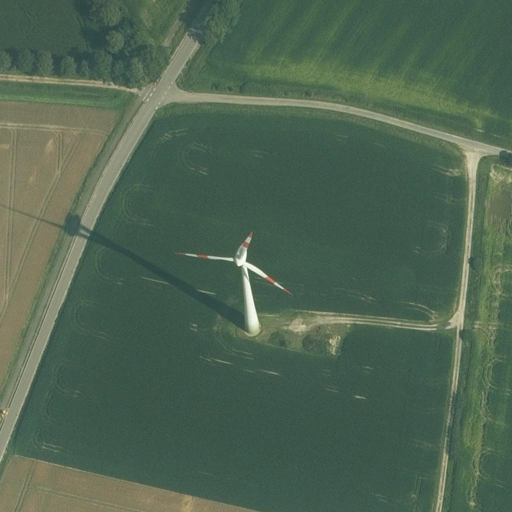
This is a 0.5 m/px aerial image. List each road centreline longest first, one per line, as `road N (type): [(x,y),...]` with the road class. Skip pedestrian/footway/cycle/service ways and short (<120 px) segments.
road 1 (unclassified): [(511,152),(317,96),(145,95)]
road 2 (secondary): [(145,95),(65,252),(0,416)]
road 3 (track): [(469,139),(458,290),(440,315),(276,303)]
road 4 (track): [(437,511),(458,290)]
road 5 (track): [(145,95),(113,83),(0,76)]
